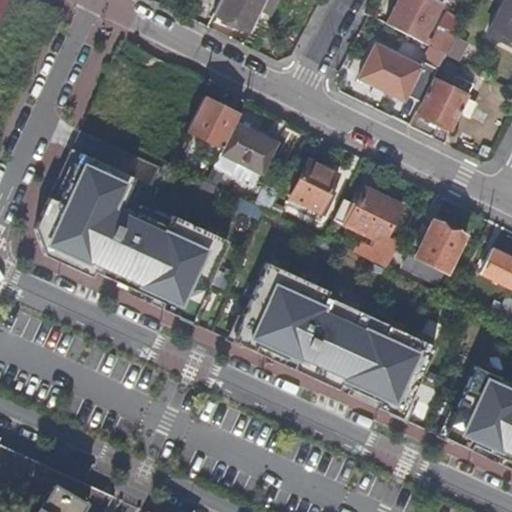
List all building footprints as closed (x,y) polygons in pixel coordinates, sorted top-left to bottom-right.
[(205,0),(200,12),(236,30),(251,0),(205,0)] [(419,0),(389,0),(376,27),(412,46),(432,7),(419,0)] [(511,0),(496,0),(478,36),(511,54),(511,0)] [(447,39),(430,32),(421,51),(436,59),(447,39)] [(452,36),(443,54),(456,61),(466,42),(452,36)] [(424,81),(436,59),(422,52),(415,65),(414,65),(412,70),(367,48),(350,82),(396,104),(399,99),(411,106),(424,81)] [(447,78),(441,90),(459,98),(465,87),(447,78)] [(441,90),(424,81),(411,106),(406,114),(441,132),(459,98),(441,90)] [(200,101),(183,134),(217,152),(230,127),(234,119),(200,101)] [(271,148),(230,127),(217,152),(200,182),(211,187),(218,174),(230,180),(237,167),(255,177),(271,148)] [(78,155),(69,151),(46,200),(56,204),(78,155)] [(46,200),(32,231),(42,257),(90,279),(92,274),(127,290),(124,295),(188,325),(226,244),(169,218),(168,221),(164,229),(120,208),(123,201),(132,180),(78,155),(56,204),(46,200)] [(331,178),(302,164),(282,204),(312,218),(331,178)] [(274,195),(258,186),(248,205),(265,213),(269,204),(274,195)] [(394,209),(356,191),(337,230),(375,248),(394,209)] [(168,221),(123,201),(120,208),(164,229),(168,221)] [(278,207),(269,204),(265,213),(273,217),(278,207)] [(429,287),(454,239),(422,225),(411,246),(405,243),(392,268),(429,287)] [(511,265),(482,251),(470,278),(507,295),(511,283),(511,265)] [(264,266),(228,343),(252,354),(255,349),(267,354),(264,360),(282,368),(285,362),(294,367),(292,372),(311,381),(319,385),(336,393),(338,387),(348,392),(345,397),(363,405),(366,400),(378,406),(375,411),(399,422),(432,350),(325,300),(327,295),(264,266)] [(511,307),(496,299),(484,322),(500,330),(511,307)] [(255,349),(252,354),(264,360),(267,354),(255,349)] [(511,387),(473,369),(440,441),(467,453),(470,448),(498,461),(496,467),(511,473),(511,387)] [(363,405),(375,411),(378,406),(366,400),(363,405)] [(0,448),(0,496),(5,500),(8,496),(29,509),(27,511),(95,511),(105,496),(48,470),(2,450),(0,448)]
